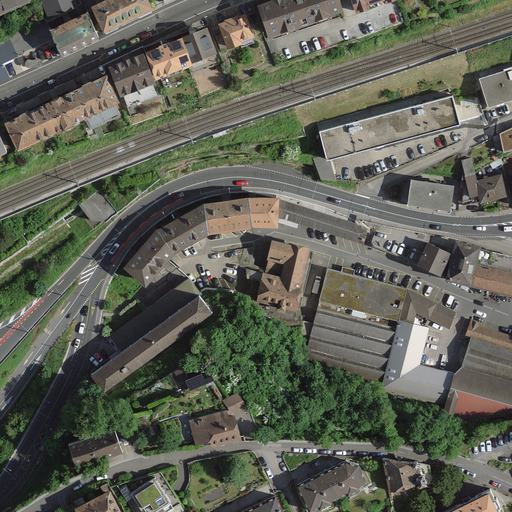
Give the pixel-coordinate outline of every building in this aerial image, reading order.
[(0,0),(0,13),(30,2),(28,0),(0,0)] [(74,0),(41,0),(49,18),(77,6),(74,0)] [(147,0),(102,0),(92,5),(105,34),(153,10),(147,0)] [(342,15),(336,0),(275,0),(255,7),(267,41),(342,15)] [(347,0),(352,14),(393,0),(347,0)] [(87,10),(50,26),(61,51),(98,36),(87,10)] [(255,40),(245,13),(220,23),(230,50),(255,40)] [(0,38),(0,81),(13,77),(4,61),(52,39),(41,19),(0,38)] [(219,53),(206,24),(182,35),(194,63),(219,53)] [(194,63),(182,35),(147,50),(159,78),(194,63)] [(109,65),(122,95),(157,81),(144,51),(109,65)] [(511,101),(511,69),(482,79),(492,108),(511,101)] [(119,99),(106,73),(80,85),(93,112),(119,99)] [(93,112),(80,85),(43,103),(56,130),(93,112)] [(453,92),(318,127),(328,158),(461,122),(453,92)] [(478,97),(465,99),(466,106),(475,105),(476,113),(480,113),(478,97)] [(56,130),(43,103),(5,120),(17,147),(56,130)] [(511,126),(500,132),(503,150),(511,148),(511,126)] [(505,174),(476,178),(480,205),(509,200),(505,174)] [(453,187),(412,180),(408,205),(449,211),(453,187)] [(155,226),(124,263),(144,282),(173,249),(208,230),(252,221),(281,222),(281,215),(281,200),(281,192),(250,192),(204,199),(155,226)] [(364,243),(365,243),(370,230),(281,200),(281,215),(364,243)] [(431,235),(378,229),(373,245),(420,263),(421,260),(429,240),(431,235)] [(312,247),(273,238),(257,305),(297,314),(312,247)] [(483,245),(457,238),(448,276),(473,283),(479,261),(483,245)] [(452,251),(429,240),(421,260),(442,270),(452,251)] [(511,268),(479,261),(473,283),(511,292),(511,268)] [(410,287),(329,266),(305,363),(384,382),(400,320),(417,324),(419,312),(451,330),(458,310),(410,287)] [(215,313),(190,280),(112,337),(121,349),(89,373),(104,393),(215,313)] [(417,324),(400,320),(384,382),(382,388),(446,405),(455,370),(420,362),(428,326),(417,324)] [(511,349),(473,337),(465,364),(511,378),(511,349)] [(446,405),(445,412),(487,426),(511,415),(511,378),(465,364),(455,370),(446,405)] [(209,368),(189,377),(193,387),(213,379),(209,368)] [(235,407),(190,417),(198,449),(242,439),(235,407)] [(114,430),(67,443),(75,469),(122,456),(114,430)] [(329,471),(341,496),(371,482),(360,457),(329,471)] [(387,463),(391,490),(421,485),(417,458),(387,463)] [(299,484),(310,510),(341,496),(329,471),(299,484)] [(130,491),(143,511),(169,511),(181,504),(173,493),(160,473),(144,483),(130,491)] [(121,511),(109,489),(75,507),(77,511),(121,511)] [(505,511),(494,489),(445,511),(505,511)] [(284,511),(277,498),(250,510),(250,511),(284,511)]
